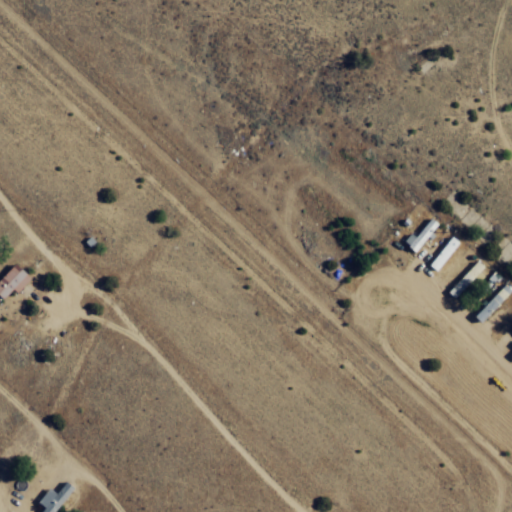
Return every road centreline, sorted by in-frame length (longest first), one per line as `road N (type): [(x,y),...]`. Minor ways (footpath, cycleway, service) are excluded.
road 1 (residential): [(511,282),(289,85),(158,0)]
road 2 (residential): [(485,511),(362,403)]
